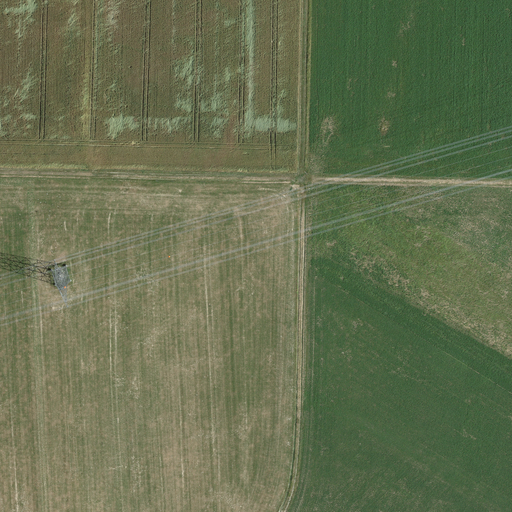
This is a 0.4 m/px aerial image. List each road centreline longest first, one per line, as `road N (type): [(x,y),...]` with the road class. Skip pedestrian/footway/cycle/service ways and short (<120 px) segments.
road 1 (track): [(289,511),(300,449),(305,0)]
road 2 (track): [(511,188),(0,181)]
